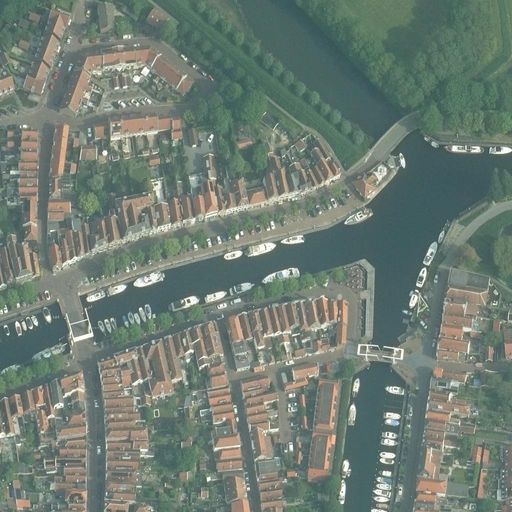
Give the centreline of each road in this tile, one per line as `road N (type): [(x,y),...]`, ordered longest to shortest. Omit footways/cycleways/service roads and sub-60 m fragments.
road 1 (residential): [(69,281),(143,248),(306,203),(374,157)]
road 2 (residential): [(71,50),(152,41),(210,87),(192,108),(73,124),(46,117)]
road 3 (residential): [(347,354),(350,295),(324,289),(216,315)]
road 4 (residential): [(50,283),(42,252),(46,117)]
road 5 (residential): [(93,511),(87,360)]
road 6 (residential): [(216,315),(87,360)]
road 7 (residential): [(256,511),(232,379)]
road 8 (residential): [(406,511),(421,388)]
road 9 (unclassified): [(423,361),(453,241)]
